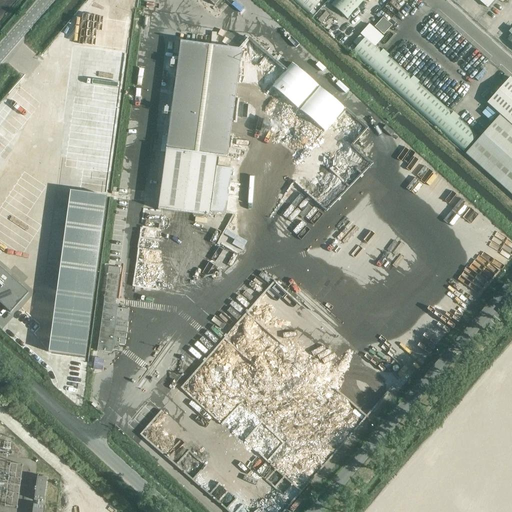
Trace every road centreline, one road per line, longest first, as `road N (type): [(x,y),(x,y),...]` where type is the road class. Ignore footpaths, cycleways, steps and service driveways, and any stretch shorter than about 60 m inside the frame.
road 1 (unclassified): [(314,511),(511,283)]
road 2 (unknown): [(12,38),(49,95),(53,178),(39,207),(0,248)]
road 3 (unclassified): [(167,511),(0,361)]
road 4 (unknown): [(405,511),(511,389)]
